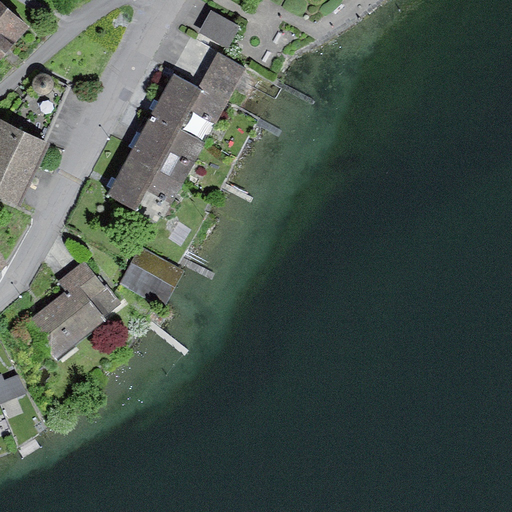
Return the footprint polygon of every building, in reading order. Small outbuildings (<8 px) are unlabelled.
[(0,0),(0,59),(31,23),(2,0),(0,0)] [(241,26),(211,11),(200,34),(230,48),(241,26)] [(246,69),(218,54),(200,88),(229,103),(246,69)] [(33,83),(35,86),(37,88),(40,90),(44,90),(47,90),(50,88),(52,85),(53,82),(54,79),(53,76),(51,73),(48,71),(45,70),(42,70),(39,71),(36,73),(34,76),(33,79),(33,83)] [(200,88),(174,74),(153,115),(181,129),(190,111),(217,125),(229,103),(200,88)] [(181,129),(153,115),(142,134),(196,162),(205,142),(181,129)] [(48,144),(2,123),(0,127),(0,197),(20,206),(48,144)] [(142,134),(106,197),(136,214),(147,193),(171,206),(181,187),(179,175),(191,173),(196,162),(142,134)] [(141,246),(120,286),(164,310),(186,271),(141,246)] [(0,271),(9,266),(0,250),(0,271)] [(67,292),(29,322),(56,356),(120,304),(85,261),(59,282),(67,292)] [(2,374),(0,374),(0,403),(25,393),(18,375),(5,380),(2,374)]
